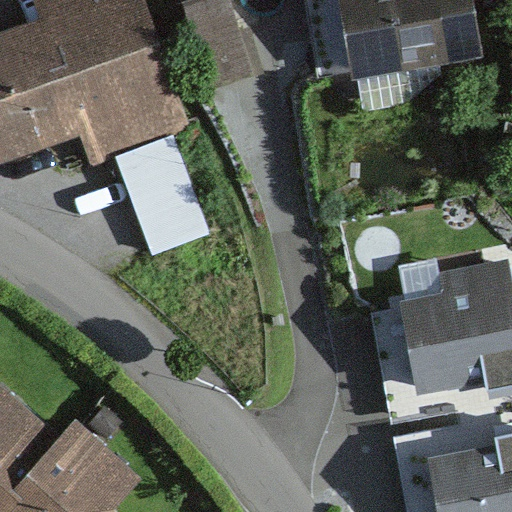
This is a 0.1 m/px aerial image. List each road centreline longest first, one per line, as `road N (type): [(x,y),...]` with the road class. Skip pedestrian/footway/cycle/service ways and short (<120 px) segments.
road 1 (residential): [(265,109),(307,384),(288,511)]
road 2 (unclassified): [(0,241),(26,253),(203,398),(285,511)]
